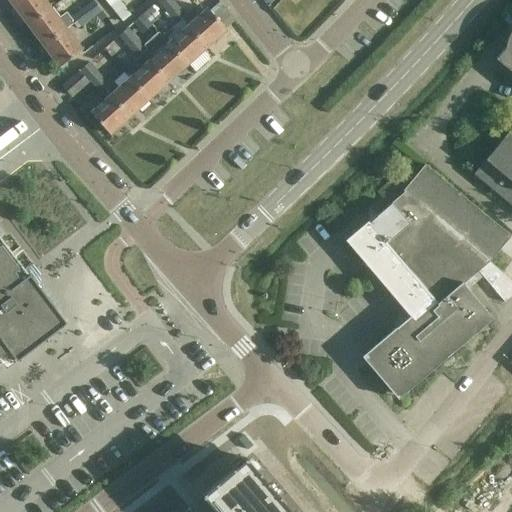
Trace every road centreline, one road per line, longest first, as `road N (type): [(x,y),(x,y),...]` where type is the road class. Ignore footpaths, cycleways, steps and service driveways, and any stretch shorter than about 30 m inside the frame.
road 1 (unclassified): [(191,285),(472,0)]
road 2 (unclassified): [(191,285),(0,56)]
road 3 (unclassified): [(268,380),(98,511)]
road 4 (residential): [(381,476),(417,452),(511,330)]
road 5 (residential): [(170,198),(295,72)]
road 6 (residential): [(381,476),(357,472),(268,380)]
road 7 (unclassified): [(268,380),(191,285)]
